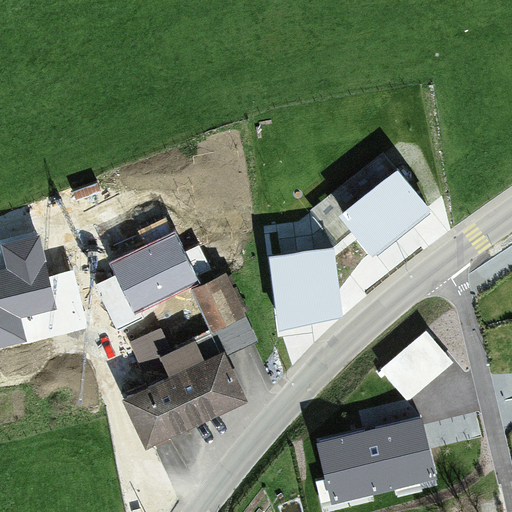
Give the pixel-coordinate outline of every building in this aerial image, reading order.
[(428,211),(382,154),(313,210),(338,240),(351,229),(373,256),(428,211)] [(195,280),(174,236),(113,265),(135,309),(195,280)] [(9,270),(0,271),(0,345),(24,340),(19,316),(55,308),(38,237),(3,246),(9,270)] [(271,259),(280,322),(340,314),(332,252),(271,259)] [(172,380),(126,402),(147,446),(245,401),(224,355),(256,340),(225,275),(193,290),(214,334),(171,354),(160,329),(132,343),(143,367),(161,358),(172,380)] [(450,362),(425,333),(383,370),(408,398),(450,362)] [(421,420),(318,444),(332,502),(434,477),(421,420)]
